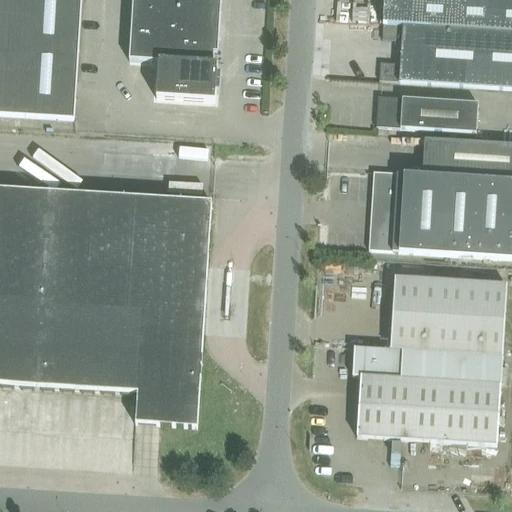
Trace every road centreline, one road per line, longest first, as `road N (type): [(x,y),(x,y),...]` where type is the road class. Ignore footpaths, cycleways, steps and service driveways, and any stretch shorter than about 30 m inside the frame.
road 1 (unclassified): [(272,511),(303,0)]
road 2 (unclassified): [(250,511),(0,500)]
